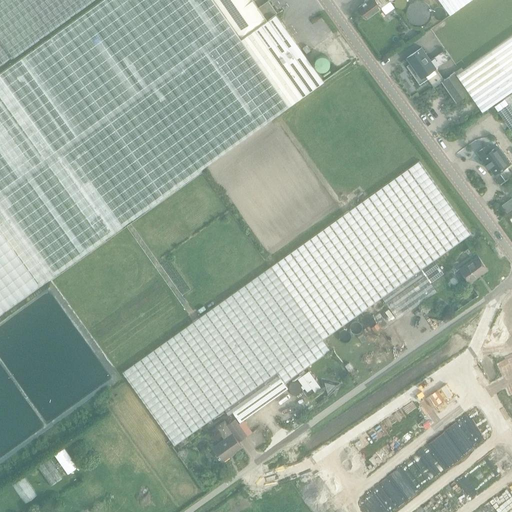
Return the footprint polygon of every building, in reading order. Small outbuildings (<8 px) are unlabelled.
[(0,314),(112,234),(288,108),(211,0),(100,0),(14,63),(0,72),(0,314)] [(0,0),(0,64),(10,58),(11,60),(93,0),(0,0)] [(211,0),(288,108),(325,81),(301,48),(276,14),(275,12),(267,1),(257,8),(251,0),(211,0)] [(365,2),(358,8),(361,12),(361,14),(364,17),(365,17),(366,18),(380,8),(385,14),(394,8),(389,1),(390,1),(389,0),(364,0),(364,1),(365,2)] [(439,0),(450,14),(469,0),(439,0)] [(434,14),(434,13),(434,9),(432,6),(431,5),(429,3),(427,2),(423,1),(420,1),(418,2),(416,3),(414,4),(412,6),(411,8),(410,10),(410,13),(410,15),(410,17),(411,19),(413,21),(414,23),(417,24),(419,25),(422,26),(424,25),(426,25),(429,24),(430,22),(432,20),(433,18),(434,16),(434,14)] [(511,35),(456,75),(469,93),(482,112),(511,90),(511,35)] [(307,44),(303,47),(307,53),(311,50),(307,44)] [(421,47),(405,57),(406,58),(410,64),(407,67),(419,85),(428,79),(433,87),(442,81),(444,80),(436,68),(421,47)] [(444,80),(442,81),(456,103),(469,93),(456,75),(454,73),(444,80)] [(511,93),(494,106),(511,131),(511,93)] [(487,146),(477,152),(488,167),(491,165),(496,173),(509,163),(497,147),(491,151),(487,146)] [(273,266),(270,268),(321,340),(322,339),(383,296),(384,298),(388,303),(427,276),(431,282),(443,273),(435,261),(472,234),(419,161),(273,266)] [(511,197),(501,205),(505,210),(506,212),(511,208),(511,197)] [(479,256),(461,269),(471,284),(479,278),(477,276),(488,269),(479,256)] [(270,268),(123,374),(174,445),(224,409),(226,411),(229,414),(232,412),(238,421),(240,422),(244,419),(252,414),(253,413),(264,405),(266,404),(288,388),(284,383),(330,350),(322,339),(321,340),(270,268)] [(388,303),(380,309),(390,323),(398,317),(399,319),(410,311),(420,304),(438,292),(431,282),(427,276),(388,303)] [(387,323),(379,313),(374,316),(381,327),(387,323)] [(349,362),(344,365),(348,371),(353,368),(349,362)] [(308,371),(297,379),(303,387),(309,384),(314,392),(320,388),(308,371)] [(340,384),(321,379),(326,398),(340,384)] [(235,418),(226,425),(238,442),(247,435),(244,432),(238,423),(237,422),(235,418)] [(224,438),(212,447),(221,461),(230,455),(229,454),(240,446),(231,433),(224,421),(216,427),(224,438)] [(67,474),(77,467),(63,448),(53,455),(67,474)] [(48,458),(37,466),(51,486),(62,478),(48,458)] [(23,476),(10,485),(24,504),(37,495),(23,476)]
